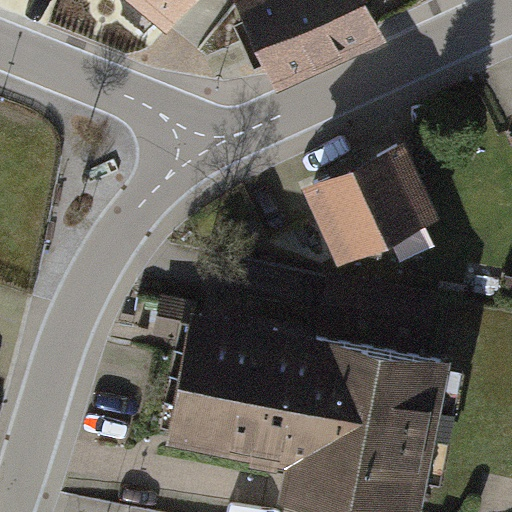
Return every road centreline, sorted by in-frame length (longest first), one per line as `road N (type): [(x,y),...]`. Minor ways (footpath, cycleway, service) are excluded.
road 1 (residential): [(11,511),(79,305),(108,248),(202,149)]
road 2 (residential): [(202,149),(511,11)]
road 3 (residential): [(0,44),(161,111),(202,149)]
